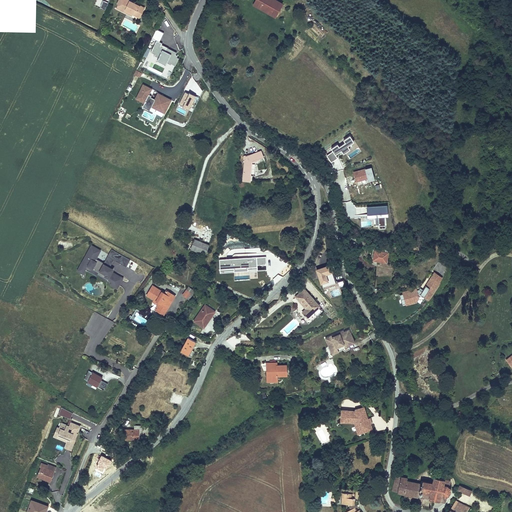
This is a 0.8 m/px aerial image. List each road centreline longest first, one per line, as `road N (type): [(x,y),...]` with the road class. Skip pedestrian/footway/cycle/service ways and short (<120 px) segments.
road 1 (residential): [(73,511),(162,435),(217,342),(305,256),(315,205),(304,174),(283,150)]
road 2 (residential): [(283,150),(317,176),(346,274),(391,350),(395,424),(385,483),(400,511)]
road 3 (residential): [(65,511),(91,443),(180,296)]
road 4 (residential): [(283,150),(240,121),(199,68),(189,42),(203,0)]
